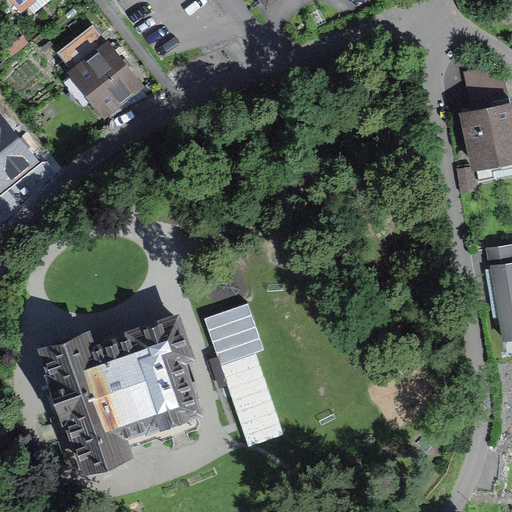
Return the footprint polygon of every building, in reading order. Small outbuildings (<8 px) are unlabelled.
[(3,0),(19,17),(28,9),(33,15),(51,0),(3,0)] [(246,0),(253,9),(263,0),(266,0),(271,6),(279,0),(246,0)] [(12,57),(29,43),(23,35),(6,49),(12,57)] [(104,118),(143,86),(106,43),(68,74),(104,118)] [(466,111),(511,101),(506,77),(494,80),(491,66),(458,73),(466,111)] [(511,164),(511,106),(511,101),(466,111),(456,113),(467,166),(454,169),(460,195),(476,191),(472,173),(511,164)] [(0,186),(33,159),(0,121),(0,186)] [(183,213),(145,204),(142,215),(180,224),(183,213)] [(511,243),(484,248),(487,270),(484,271),(490,318),(497,317),(500,342),(511,340),(511,243)] [(67,411),(50,417),(68,467),(85,461),(86,464),(95,461),(96,465),(105,467),(117,463),(122,456),(120,451),(136,446),(130,429),(147,423),(148,427),(158,423),(208,406),(189,354),(196,351),(198,350),(181,302),(127,321),(129,325),(98,336),(92,319),(40,337),(67,411)] [(249,308),(204,321),(243,454),(281,443),(256,358),(264,356),(249,308)]
